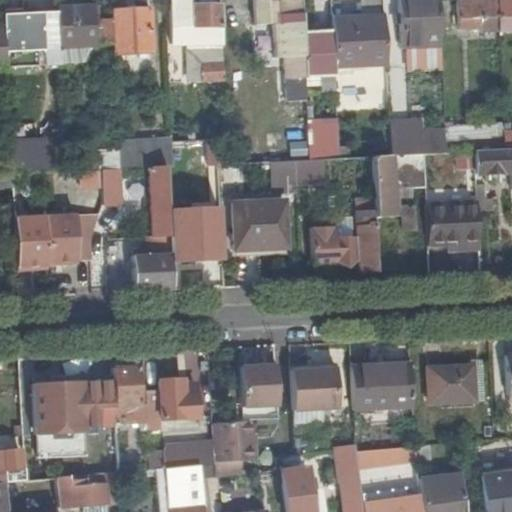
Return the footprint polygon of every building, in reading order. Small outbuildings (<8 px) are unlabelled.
[(335,66),(333,31),(304,32),(302,0),(254,0),(255,24),(272,24),(274,57),(283,57),(284,79),(307,79),(307,75),(317,75),(335,74),(335,66)] [(441,40),(438,0),(399,0),(401,46),(425,45),(425,40),(441,40)] [(500,32),(497,0),(456,0),(458,30),(481,29),(482,33),(500,32)] [(511,0),(497,0),(500,32),(511,30),(511,0)] [(222,45),(221,6),(199,6),(193,6),(170,6),(172,45),(222,45)] [(93,7),(57,9),(57,18),(59,48),(95,46),(93,7)] [(149,11),(111,12),(114,55),(151,53),(149,11)] [(57,18),(3,20),(3,27),(5,63),(44,61),(45,67),(59,66),(59,48),(57,18)] [(333,20),(335,66),(387,64),(385,18),(333,20)] [(224,81),(223,53),(212,53),(213,66),(202,67),(203,82),(224,81)] [(351,70),(352,108),(374,108),(373,69),(351,70)] [(335,74),(317,75),(318,84),(321,84),(321,93),(336,92),(335,74)] [(446,153),(445,128),(412,130),(411,120),(393,121),(395,155),(423,154),(446,153)] [(317,159),(320,159),(337,158),(335,122),(315,123),(317,159)] [(504,124),(445,126),(445,128),(446,153),(463,152),(475,151),(505,150),(505,148),(505,132),(504,124)] [(38,153),(54,152),(54,141),(38,141),(38,153)] [(213,164),(218,164),(228,163),(227,145),(213,145),(213,164)] [(510,188),(511,188),(511,149),(505,150),(475,151),(476,173),(476,174),(509,173),(510,188)] [(174,167),(172,151),(136,153),(137,168),(147,168),(165,167),(174,167)] [(465,173),(476,173),(475,151),(463,152),(465,173)] [(65,172),(64,152),(54,152),(38,153),(10,154),(10,174),(12,174),(61,172),(65,172)] [(395,155),(392,155),(373,156),(376,217),(393,216),(393,190),(425,189),(423,154),(395,155)] [(295,160),(296,180),(320,180),(320,159),(317,159),(295,160)] [(296,180),(295,160),(267,162),(269,190),(297,187),(296,180)] [(170,264),(165,167),(147,168),(151,257),(140,257),(140,251),(133,252),(133,258),(132,258),(134,293),(171,291),(170,264)] [(120,205),(118,169),(102,170),(103,202),(103,206),(120,205)] [(84,184),(84,171),(65,172),(61,172),(62,185),(84,184)] [(477,204),(477,211),(492,210),(492,198),(486,198),(485,183),(476,183),(477,204)] [(460,251),(479,251),(477,211),(477,204),(425,206),(427,247),(447,246),(460,245),(460,251)] [(47,262),(91,260),(90,241),(101,206),(43,209),(14,211),(16,267),(47,266),(47,262)] [(235,253),(286,251),(284,207),(233,209),(235,253)] [(358,271),(377,270),(376,248),(376,242),(374,210),(356,211),(357,236),(334,237),(334,226),(310,227),(312,263),(358,260),(358,271)] [(411,366),(411,360),(350,364),(351,369),(411,366)] [(243,421),(212,423),(215,464),(216,478),(245,474),(245,459),(259,459),(258,442),(254,442),(253,432),(253,420),(250,420),(250,418),(279,417),(277,366),(241,368),(243,421)] [(413,406),(411,366),(351,369),(353,410),(413,406)] [(430,404),(476,401),(474,367),(429,370),(430,404)] [(474,367),(476,401),(484,400),(482,367),(474,367)] [(138,369),(112,370),(116,425),(128,425),(147,424),(147,421),(146,406),(141,406),(138,369)] [(116,425),(112,370),(88,371),(91,426),(116,425)] [(337,370),(292,372),(293,412),(339,409),(337,370)] [(160,392),(146,392),(146,406),(147,421),(197,419),(196,386),(184,386),(184,382),(161,383),(160,392)] [(86,433),(83,383),(65,384),(49,384),(32,385),(35,435),(86,433)] [(36,458),(86,455),(86,433),(35,435),(36,458)] [(200,465),(202,465),(199,444),(167,448),(169,468),(200,465)] [(118,472),(131,471),(129,445),(117,445),(118,472)] [(417,462),(415,446),(376,450),(378,465),(417,462)] [(362,511),(361,498),(357,470),(355,470),(353,451),(333,453),(336,472),(340,472),(344,511),(362,511)] [(20,452),(0,453),(0,482),(5,482),(5,483),(25,481),(20,452)] [(150,469),(165,468),(164,453),(149,455),(150,469)] [(202,511),(201,506),(205,505),(200,465),(169,468),(166,468),(171,511),(202,511)] [(286,511),(312,511),(308,469),(297,470),(296,466),(282,467),(286,511)] [(101,503),(118,501),(114,473),(88,475),(55,478),(56,493),(57,499),(58,507),(76,506),(101,503)] [(465,511),(461,475),(419,481),(422,511),(465,511)] [(56,493),(55,478),(25,481),(26,493),(39,495),(51,494),(56,493)] [(26,493),(25,481),(5,483),(8,511),(32,511),(32,509),(28,509),(26,493)] [(8,511),(5,483),(5,482),(0,482),(0,511),(8,511)] [(511,511),(511,483),(481,488),(484,511),(511,511)] [(376,497),(361,498),(362,511),(377,511),(378,511),(395,509),(393,502),(377,503),(376,497)] [(410,511),(409,498),(393,500),(393,502),(395,509),(378,511),(377,511),(410,511)] [(101,511),(101,503),(76,506),(77,511),(101,511)]
